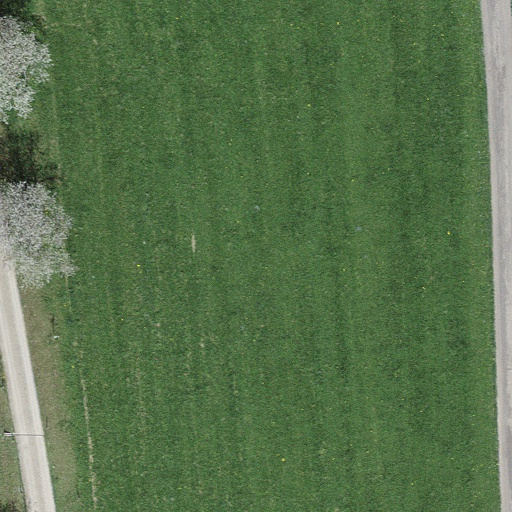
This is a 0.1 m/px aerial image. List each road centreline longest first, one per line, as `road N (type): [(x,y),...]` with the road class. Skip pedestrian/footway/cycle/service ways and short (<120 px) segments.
road 1 (track): [(496,0),(511,390)]
road 2 (track): [(40,511),(0,262)]
